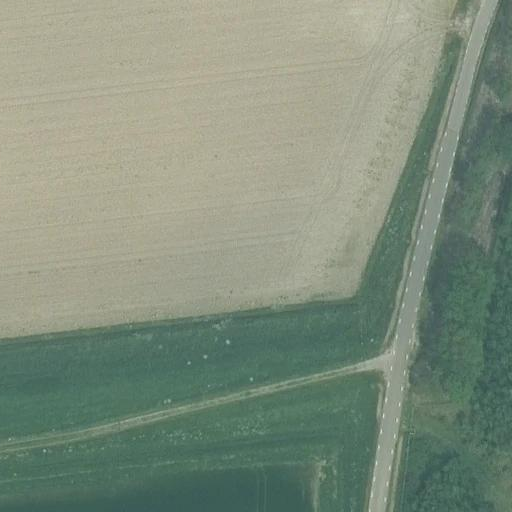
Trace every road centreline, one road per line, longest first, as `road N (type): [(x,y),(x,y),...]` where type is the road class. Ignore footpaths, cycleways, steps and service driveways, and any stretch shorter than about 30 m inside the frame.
road 1 (unclassified): [(0,449),(400,358)]
road 2 (unclassified): [(400,358),(490,0)]
road 3 (unclassified): [(376,511),(400,358)]
